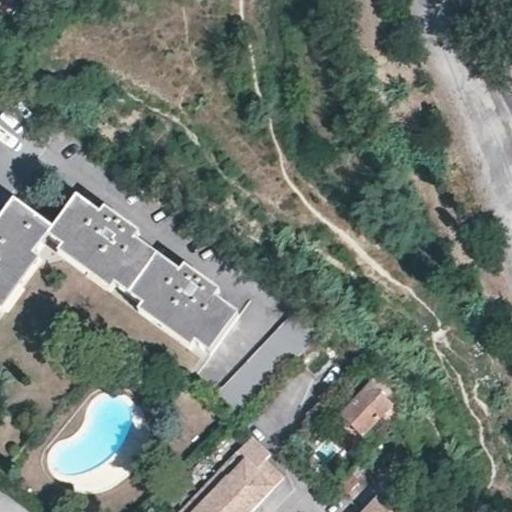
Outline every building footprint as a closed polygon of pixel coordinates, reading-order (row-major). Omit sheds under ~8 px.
[(111,223),(77,199),(53,231),(14,202),(0,221),(0,305),(48,238),(210,356),(238,316),(203,291),(208,284),(195,275),(190,281),(125,233),(129,227),(116,218),(111,223)] [(235,418),(317,336),(295,314),(214,396),(235,418)] [(397,403),(380,376),(371,385),(394,406),(397,403)] [(394,406),(371,385),(341,417),(364,438),(394,406)] [(392,422),(397,427),(402,421),(397,417),(392,422)] [(273,456),(261,444),(254,438),(222,471),(259,507),(271,495),(264,489),(268,485),(274,491),(286,479),(267,461),(273,456)] [(254,511),(259,507),(222,471),(201,492),(220,511),(233,498),(246,511),(254,511)] [(274,491),(268,485),(264,489),(271,495),(274,491)] [(219,511),(220,511),(201,492),(182,511),(219,511)] [(246,511),(233,498),(220,511),(221,511),(246,511)] [(394,511),(381,499),(367,511),(394,511)]
